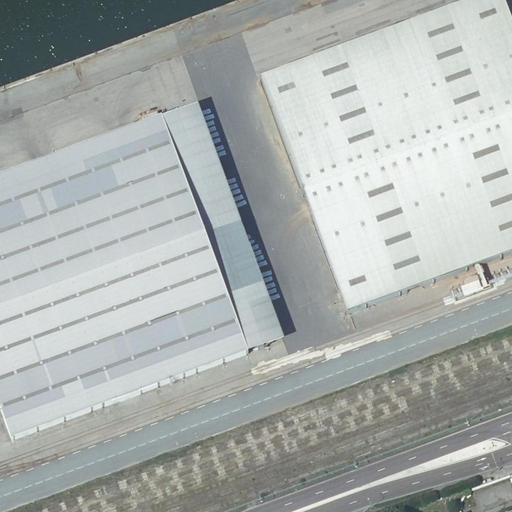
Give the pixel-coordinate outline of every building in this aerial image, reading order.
[(511,24),(503,0),(479,0),(261,80),(317,232),(324,229),(442,186),(511,160),(511,24)] [(0,176),(0,233),(32,221),(108,191),(150,174),(179,163),(162,116),(0,176)] [(324,229),(317,232),(348,315),(511,254),(511,160),(442,186),(324,229)] [(0,349),(216,270),(219,269),(179,163),(150,174),(108,191),(32,221),(0,233),(0,349)] [(0,349),(0,406),(11,437),(249,350),(219,269),(216,270),(0,349)]
